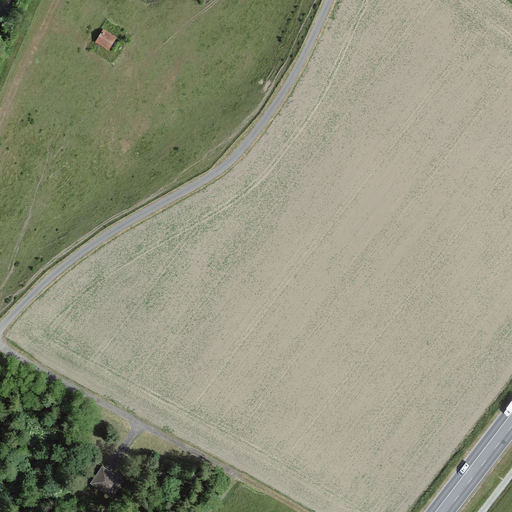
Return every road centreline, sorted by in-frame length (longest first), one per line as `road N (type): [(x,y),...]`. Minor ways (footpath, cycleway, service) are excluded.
road 1 (unclassified): [(0,328),(81,253),(232,160),(290,81),(329,0)]
road 2 (track): [(301,511),(0,345)]
